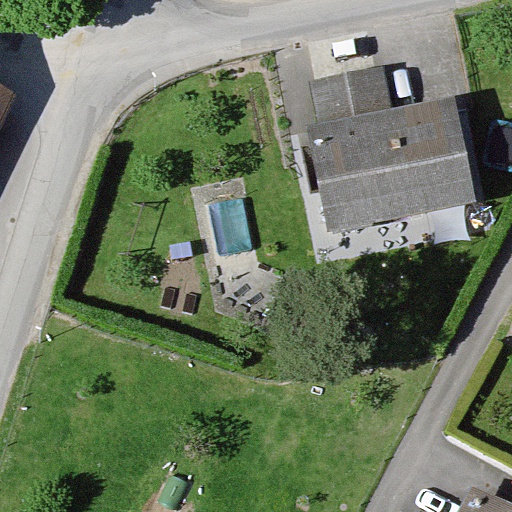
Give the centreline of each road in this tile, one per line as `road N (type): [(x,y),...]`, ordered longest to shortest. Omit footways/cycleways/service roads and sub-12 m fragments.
road 1 (residential): [(101,61),(0,366)]
road 2 (residential): [(511,239),(370,511)]
road 3 (residential): [(386,0),(101,61)]
